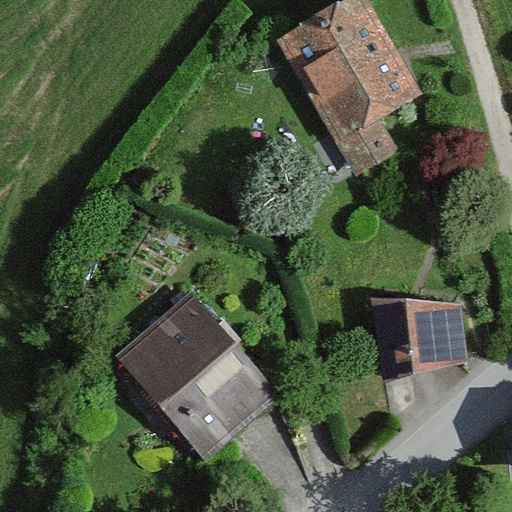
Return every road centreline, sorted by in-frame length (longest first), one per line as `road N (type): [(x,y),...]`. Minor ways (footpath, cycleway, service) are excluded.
road 1 (residential): [(360,511),(511,374)]
road 2 (track): [(460,0),(511,168)]
